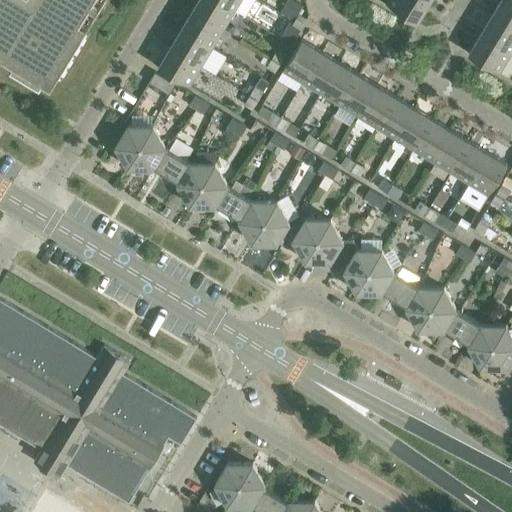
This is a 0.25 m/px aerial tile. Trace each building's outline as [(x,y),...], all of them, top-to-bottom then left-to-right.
[(0,0),(0,57),(13,66),(9,73),(39,91),(44,84),(51,88),(86,29),(79,25),(93,0),(0,0)] [(235,10),(218,0),(198,0),(193,10),(224,29),(235,10)] [(218,0),(235,10),(241,0),(218,0)] [(294,20),(303,5),(294,0),(287,0),(280,12),(294,20)] [(388,0),(386,3),(417,22),(429,3),(424,0),(388,0)] [(511,2),(508,0),(500,0),(492,15),(511,27),(511,2)] [(181,28),(213,47),(224,29),(193,10),(181,28)] [(308,16),(300,11),(295,21),(303,26),(308,16)] [(511,51),(511,27),(492,15),(481,34),(511,52),(511,51)] [(292,19),(281,38),(292,44),(303,26),(295,21),(292,19)] [(213,47),(181,28),(170,47),(201,66),(213,47)] [(469,53),(500,72),(511,52),(481,34),(469,53)] [(302,39),(283,70),(303,82),(322,51),(302,39)] [(158,66),(190,85),(201,66),(170,47),(158,66)] [(286,53),(278,48),(272,58),(281,63),(286,53)] [(321,93),(340,62),(322,51),(303,82),(321,93)] [(267,68),(275,73),(281,63),(272,58),(267,68)] [(340,104),(358,73),(340,62),(321,93),(340,104)] [(156,71),(149,82),(170,94),(176,84),(156,71)] [(358,115),(377,84),(358,73),(340,104),(358,115)] [(269,82),(260,76),(249,95),(258,100),(269,82)] [(377,127),(395,96),(377,84),(358,115),(377,127)] [(194,95),(188,105),(196,110),(202,99),(194,95)] [(243,105),(252,110),(258,100),(249,95),(243,105)] [(395,96),(377,127),(395,138),(414,107),(395,96)] [(204,114),(210,104),(202,99),(196,110),(204,114)] [(414,107),(395,138),(414,149),(432,118),(414,107)] [(273,110),(268,119),(277,124),(282,116),(273,110)] [(286,130),(292,122),(282,116),(277,124),(286,130)] [(232,117),(226,127),(234,131),(240,122),(232,117)] [(432,118),(414,149),(432,160),(451,129),(432,118)] [(242,136),(248,126),(240,122),(234,131),(242,136)] [(116,145),(128,167),(154,125),(129,124),(116,145)] [(166,147),(154,125),(128,167),(153,168),(154,166),(166,147)] [(451,129),(432,160),(450,171),(469,140),(451,129)] [(275,130),(269,140),(276,145),(282,135),(275,130)] [(310,133),(304,141),(314,147),(319,138),(310,133)] [(284,149),(290,139),(282,135),(276,145),(284,149)] [(323,153),(328,144),(319,138),(314,147),(323,153)] [(469,140),(450,171),(469,183),(488,151),(469,140)] [(296,143),(290,153),(300,159),(306,149),(296,143)] [(191,162),(166,147),(154,166),(179,181),(191,162)] [(489,195),(507,163),(488,151),(469,183),(489,195)] [(347,155),(341,164),(351,169),(356,161),(347,155)] [(323,160),(317,170),(325,175),(331,165),(323,160)] [(360,175),(365,166),(356,161),(351,169),(360,175)] [(216,162),(191,162),(179,181),(178,183),(190,205),(216,162)] [(228,184),(216,162),(190,205),(215,205),(216,204),(228,184)] [(332,180),(339,169),(331,165),(325,175),(332,180)] [(383,178),(378,186),(388,192),(393,183),(383,178)] [(397,198),(402,189),(393,183),(388,192),(397,198)] [(253,199),(228,184),(216,204),(241,219),(253,199)] [(511,189),(502,184),(496,193),(505,199),(511,189)] [(372,189),(366,199),(375,204),(380,195),(372,189)] [(491,203),(499,208),(505,199),(496,193),(491,203)] [(384,209),(389,200),(380,195),(375,204),(384,209)] [(278,200),(253,199),(241,219),(240,220),(252,242),(278,200)] [(290,222),(278,200),(252,242),(277,243),(290,222)] [(420,200),(415,209),(425,214),(430,206),(420,200)] [(434,220),(439,212),(430,206),(425,214),(434,220)] [(293,238),(305,261),(331,218),(306,218),(293,238)] [(343,240),(331,218),(305,261),(331,261),(331,259),(345,268),(358,249),(354,239),(343,240)] [(423,221),(417,231),(425,235),(431,225),(423,221)] [(484,236),(489,227),(480,221),(474,230),(484,236)] [(452,231),(462,237),(467,228),(458,222),(452,231)] [(433,240),(439,230),(431,225),(425,235),(433,240)] [(460,243),(454,253),(462,258),(468,248),(460,243)] [(470,262),(476,252),(468,248),(462,258),(470,262)] [(382,249),(358,249),(345,268),(345,269),(357,291),(382,249)] [(382,292),(383,290),(394,271),(382,249),(357,291),(382,292)] [(503,256),(497,267),(505,271),(511,261),(503,256)] [(383,290),(407,305),(420,286),(394,271),(383,290)] [(407,307),(419,329),(444,287),(420,286),(407,305),(407,307)] [(444,329),(445,328),(456,308),(444,287),(419,329),(444,329)] [(197,417),(143,384),(123,372),(131,360),(105,344),(97,356),(0,297),(0,422),(42,448),(34,460),(61,476),(68,464),(129,501),(169,435),(181,443),(197,417)] [(445,328),(470,343),(482,324),(456,308),(445,328)] [(469,344),(481,366),(506,324),(482,324),(470,343),(469,344)] [(506,367),(511,356),(511,334),(506,324),(481,366),(506,367)] [(216,483),(227,505),(253,462),(228,462),(216,483)] [(227,505),(252,505),(265,486),(265,484),(253,462),(227,505)] [(252,505),(263,511),(282,511),(289,501),(265,486),(252,505)] [(71,511),(69,510),(69,509),(68,509),(68,510),(48,497),(49,497),(48,496),(48,497),(47,497),(46,496),(45,497),(47,498),(38,511),(71,511)] [(282,511),(307,511),(315,500),(290,499),(289,501),(282,511)] [(307,511),(321,511),(315,500),(307,511)]
